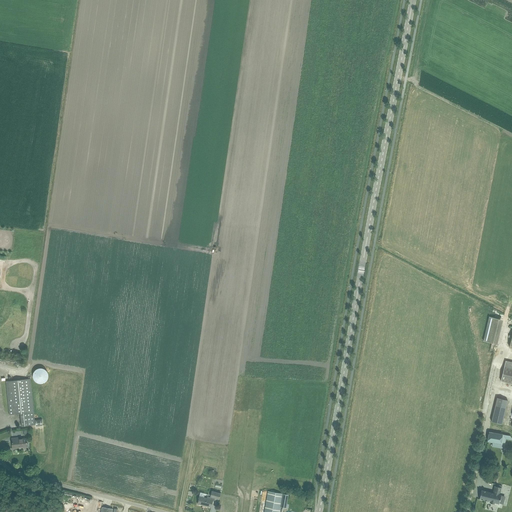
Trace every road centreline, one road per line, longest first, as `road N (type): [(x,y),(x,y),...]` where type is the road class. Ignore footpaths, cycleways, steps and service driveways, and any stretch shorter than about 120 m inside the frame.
road 1 (tertiary): [(319,511),(412,0)]
road 2 (unclassified): [(162,511),(27,477),(0,461)]
